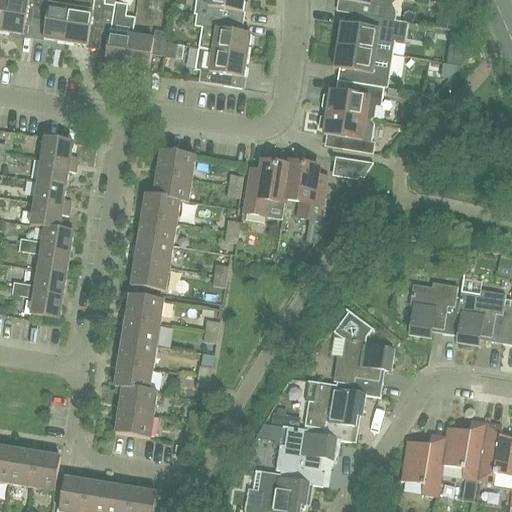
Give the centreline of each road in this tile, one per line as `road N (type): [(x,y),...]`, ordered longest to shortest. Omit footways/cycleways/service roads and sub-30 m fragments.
road 1 (residential): [(123,120),(271,128),(285,107),(293,67),(296,0)]
road 2 (residential): [(83,369),(123,120)]
road 3 (residential): [(345,511),(428,390),(453,379),(511,388)]
road 4 (residential): [(175,478),(79,460),(70,444),(83,369)]
road 5 (residential): [(123,120),(0,95)]
